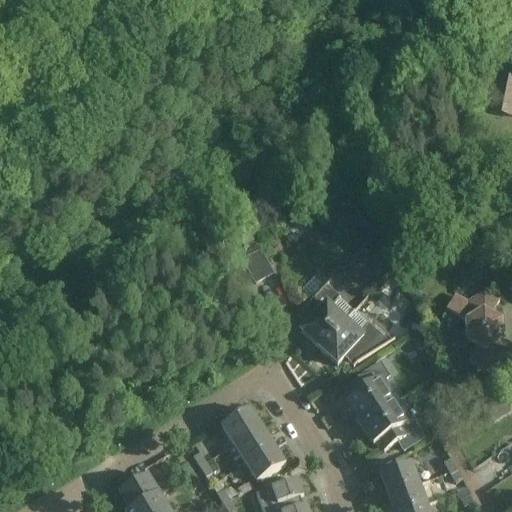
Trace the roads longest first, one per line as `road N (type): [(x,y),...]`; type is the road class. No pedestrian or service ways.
road 1 (residential): [(59,502),(246,383),(265,379)]
road 2 (residential): [(340,511),(332,475),(265,379)]
